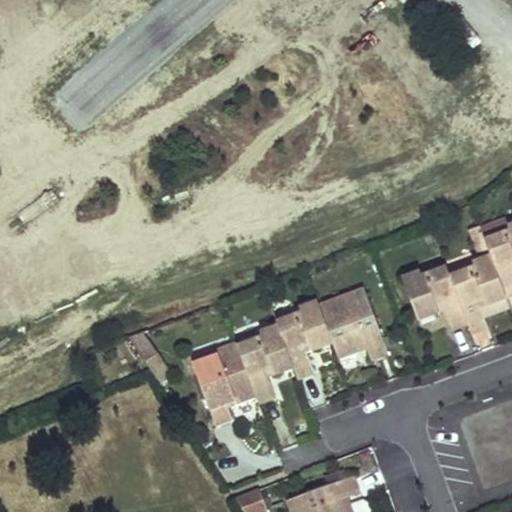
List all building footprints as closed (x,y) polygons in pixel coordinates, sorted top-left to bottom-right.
[(511,227),(487,236),(495,258),(509,297),(511,296),(511,227)] [(509,297),(495,258),(451,273),(470,324),(473,333),(490,327),(483,307),(509,297)] [(470,324),(451,273),(447,262),(406,277),(421,318),(446,309),(454,329),(470,324)] [(366,285),(320,302),(335,344),(341,360),(364,352),(362,345),(369,342),(371,349),(375,359),(390,353),(366,285)] [(279,316),(283,327),(297,368),(301,379),(316,374),(310,352),(335,344),(320,302),(279,316)] [(297,368),(283,327),(238,342),(259,397),(261,404),(278,398),(272,378),(297,368)] [(259,397),(238,342),(238,341),(195,356),(218,425),(234,419),(229,407),(227,401),(234,399),(236,405),(259,397)] [(143,348),(141,349),(156,371),(169,363),(157,342),(143,348)] [(362,345),(364,352),(371,349),(369,342),(362,345)] [(227,401),(229,407),(236,405),(234,399),(227,401)] [(358,511),(355,501),(350,503),(348,497),(353,495),(364,491),(359,476),(292,500),(295,511),(358,511)] [(236,490),(241,511),(266,511),(259,484),(236,490)]
